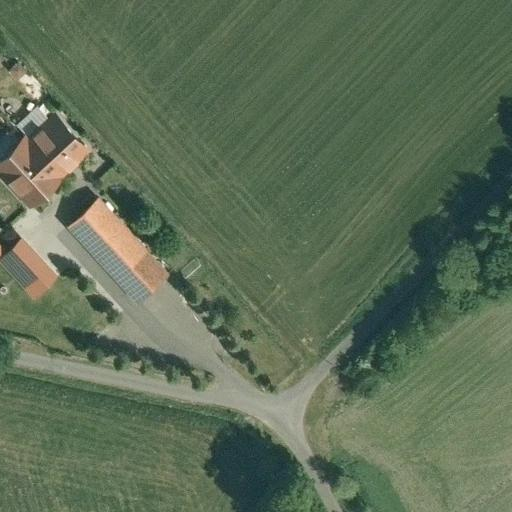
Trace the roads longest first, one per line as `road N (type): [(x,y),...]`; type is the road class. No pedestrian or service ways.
road 1 (unclassified): [(282,422),(511,179)]
road 2 (unclassified): [(282,422),(0,358)]
